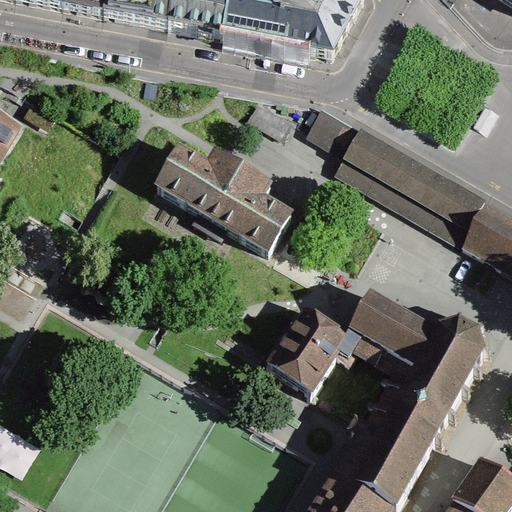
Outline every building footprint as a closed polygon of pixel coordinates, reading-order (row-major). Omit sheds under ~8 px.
[(0,0),(26,6),(67,13),(69,0),(0,0)] [(104,20),(107,0),(69,0),(67,13),(71,14),(104,20)] [(107,0),(104,20),(116,23),(168,32),(175,0),(107,0)] [(175,0),(168,32),(168,33),(175,34),(223,43),(238,1),(237,0),(175,0)] [(238,0),(238,1),(223,43),(236,45),(332,63),(364,5),(359,0),(238,0)] [(0,164),(18,134),(0,122),(6,112),(0,107),(0,164)] [(511,224),(322,114),(307,140),(346,163),(337,177),(400,214),(409,199),(424,208),(416,223),(463,250),(462,252),(511,280),(511,224)] [(215,161),(208,173),(180,156),(157,194),(268,260),(291,222),(262,206),(270,193),(215,161)] [(335,486),(385,511),(398,511),(435,447),(442,451),(444,447),(437,443),(448,423),(455,427),(457,423),(451,419),(462,399),(468,403),(471,399),(464,395),(473,378),(480,382),(482,378),(476,374),(483,361),(490,362),(491,357),(483,356),(479,340),(484,336),(482,332),(476,337),(461,329),(462,322),(458,321),(457,328),(440,333),(436,328),(432,331),(435,334),(432,335),(408,321),(410,317),(407,315),(404,319),(370,300),(346,343),(347,344),(336,362),(349,370),(357,357),(395,379),(390,386),(383,382),(381,386),(388,390),(377,410),(370,406),(368,410),(375,414),(365,431),(357,427),(351,437),(360,442),(337,483),(334,481),(332,484),(335,486)] [(347,344),(346,343),(306,315),(267,371),(312,401),(336,362),(347,344)] [(511,511),(511,486),(480,468),(452,509),(455,511),(454,511),(511,511)] [(385,511),(335,486),(318,511),(385,511)]
